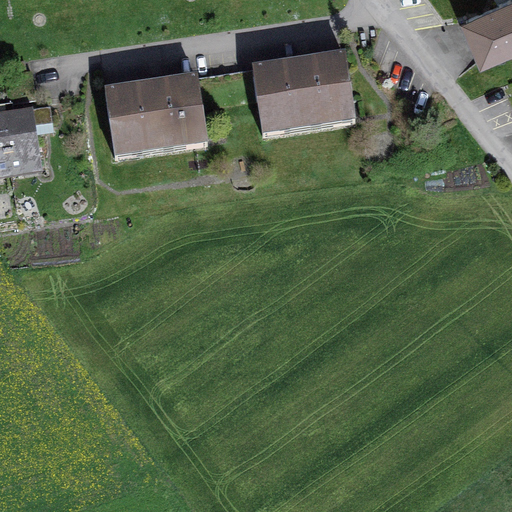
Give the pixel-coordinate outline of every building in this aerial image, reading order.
[(511,0),(466,20),(482,59),(511,46),(511,0)] [(225,78),(230,107),(257,103),(262,132),(354,118),(345,60),(225,78)] [(31,74),(4,78),(9,106),(36,102),(31,74)] [(230,107),(225,78),(105,96),(114,154),(206,141),(202,111),(230,107)] [(50,110),(1,117),(10,172),(11,178),(42,173),(35,127),(52,125),(50,110)] [(10,172),(1,117),(0,117),(0,179),(11,178),(10,172)]
